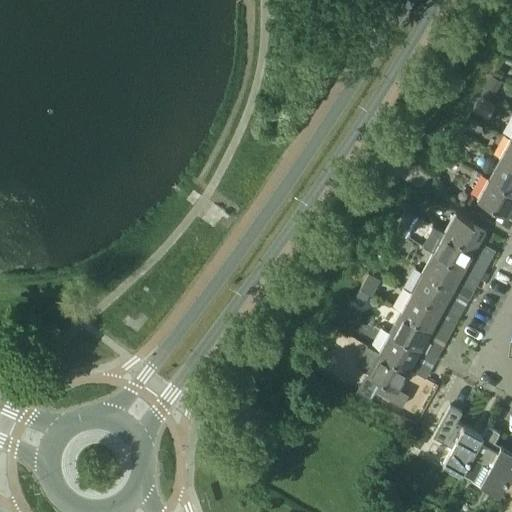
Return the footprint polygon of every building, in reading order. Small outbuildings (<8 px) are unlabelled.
[(498,157),(511,164),(511,138),(509,137),(498,157)] [(487,177),(511,190),(511,164),(498,157),(487,177)] [(484,217),(511,232),(511,230),(511,216),(507,213),(511,203),(511,190),(487,177),(476,197),(490,205),(484,217)] [(454,210),(443,231),(473,247),(485,226),(454,210)] [(443,231),(432,251),(462,267),(473,247),(443,231)] [(479,251),(490,257),(495,249),(483,243),(479,251)] [(432,251),(421,271),(451,287),(451,288),(469,297),(473,290),(455,280),(462,267),(432,251)] [(468,271),(480,277),(484,269),(472,263),(468,271)] [(421,271),(410,291),(441,307),(451,288),(451,287),(421,271)] [(410,291),(399,311),(430,327),(441,307),(410,291)] [(446,311),(458,317),(462,310),(451,303),(446,311)] [(419,347),(418,348),(424,351),(429,343),(430,342),(424,338),(430,327),(399,311),(388,331),(419,347)] [(435,331),(447,337),(451,330),(440,323),(435,331)] [(377,351),(408,367),(418,348),(419,347),(388,331),(377,351)] [(429,343),(424,351),(436,358),(440,350),(429,343)] [(374,391),(401,406),(408,394),(397,388),(408,367),(377,351),(366,372),(380,379),(374,391)] [(414,371),(425,378),(429,370),(418,363),(414,371)] [(461,473),(470,457),(470,456),(481,435),(481,434),(456,421),(461,411),(449,404),(432,436),(450,446),(441,463),(461,473)] [(498,494),(507,477),(511,467),(511,451),(493,441),(499,431),(486,425),(481,434),(481,435),(470,456),(470,457),(461,473),(498,494)]
